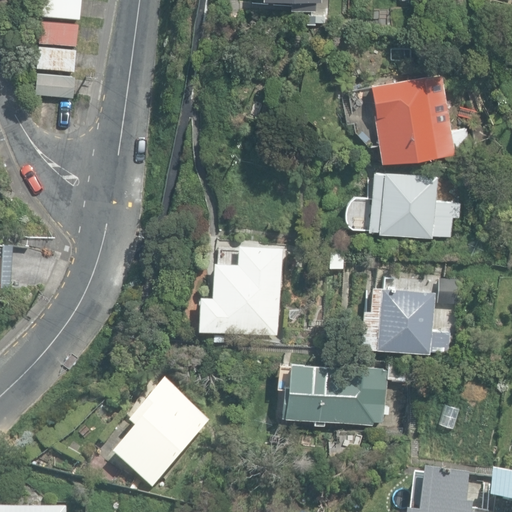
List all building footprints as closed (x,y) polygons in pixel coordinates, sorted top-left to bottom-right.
[(41,0),(40,13),(79,17),(80,0),(41,0)] [(288,0),(288,8),(314,9),(314,1),(320,1),(319,0),(288,0)] [(39,39),(74,44),(77,24),(41,20),(39,39)] [(36,66),(73,69),(75,49),(38,46),(36,66)] [(35,93),(72,95),(74,75),(36,73),(35,93)] [(369,84),(379,162),(474,147),(471,123),(466,124),(466,127),(449,129),(441,73),(369,84)] [(486,172),(511,169),(511,160),(511,144),(484,146),(486,172)] [(377,232),(430,236),(430,234),(449,236),(450,216),(457,217),(458,202),(434,200),(436,174),(382,170),(382,173),(371,172),(366,229),(377,230),(377,232)] [(0,294),(13,295),(16,243),(0,241),(0,294)] [(196,328),(276,334),(282,246),(237,243),(236,262),(212,260),(209,295),(198,294),(196,328)] [(427,350),(447,352),(449,330),(430,328),(433,290),(369,285),(367,308),(361,308),(358,346),(427,352),(427,350)] [(323,419),(371,423),(371,420),(381,421),(383,404),(389,405),(389,396),(384,396),(386,377),(416,380),(417,367),(387,364),(387,370),(379,369),(380,366),(339,362),(339,364),(287,359),(285,383),(281,382),(278,414),(312,417),(312,422),(323,423),(323,419)] [(110,453),(151,488),(207,422),(160,382),(127,422),(132,427),(110,453)] [(467,511),(469,505),(462,504),(465,476),(419,471),(414,511),(467,511)] [(190,497),(209,499),(211,474),(193,472),(190,497)] [(484,500),(511,502),(511,474),(487,472),(484,500)] [(0,508),(0,511),(63,511),(63,509),(61,509),(61,503),(32,503),(32,502),(16,502),(17,509),(0,508)]
